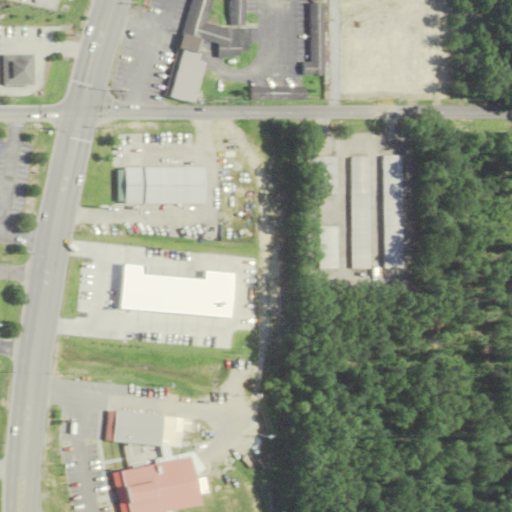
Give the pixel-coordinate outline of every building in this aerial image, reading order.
[(34,13),(34,0),(15,0),(15,13),(34,13)] [(191,0),(182,33),(201,38),(218,42),(219,56),(240,56),(240,51),(250,50),(251,28),(247,28),(245,0),(191,0)] [(303,61),(303,73),(324,73),(324,3),(309,3),(310,61),(303,61)] [(182,33),(178,47),(197,53),(201,38),(182,33)] [(178,47),(197,53),(201,54),(198,65),(205,66),(194,103),(164,95),(178,47)] [(34,86),(34,55),(3,55),(3,86),(34,86)] [(250,86),(249,99),(304,100),(304,87),(250,86)] [(400,156),(382,156),(382,269),(400,269),(400,156)] [(335,194),(335,157),(304,157),(304,194),(335,194)] [(368,157),(349,157),(349,269),(368,269),(368,157)] [(202,204),(202,168),(125,167),(125,203),(202,204)] [(335,227),(317,227),(317,269),(335,269),(335,227)] [(115,411),(112,441),(181,448),(184,418),(115,411)] [(178,511),(201,507),(190,458),(121,472),(129,511),(178,511)]
